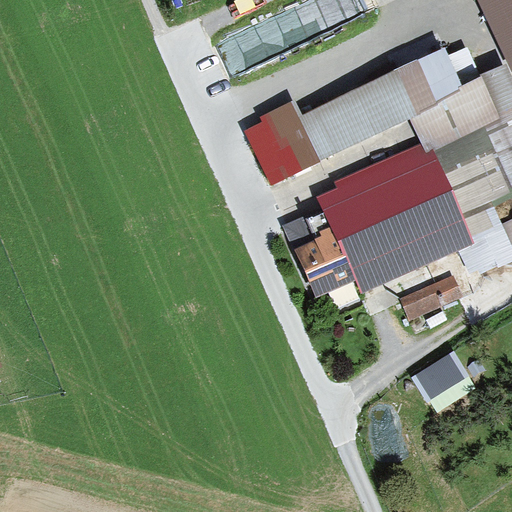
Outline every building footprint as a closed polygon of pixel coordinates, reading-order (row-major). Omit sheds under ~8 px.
[(511,0),(481,0),(508,60),(511,58),(511,0)] [(442,49),(242,138),(261,180),(404,116),(421,154),(483,127),(510,185),(511,183),(511,90),(500,65),(457,84),(442,49)] [(317,210),(282,225),(314,296),(350,280),(355,290),(493,229),(507,262),(511,259),(511,190),(510,185),(483,127),(421,154),(313,202),(317,210)] [(433,263),(441,283),(471,271),(462,251),(433,263)] [(403,300),(414,322),(468,296),(457,274),(403,300)] [(458,350),(417,374),(432,400),(473,376),(458,350)]
